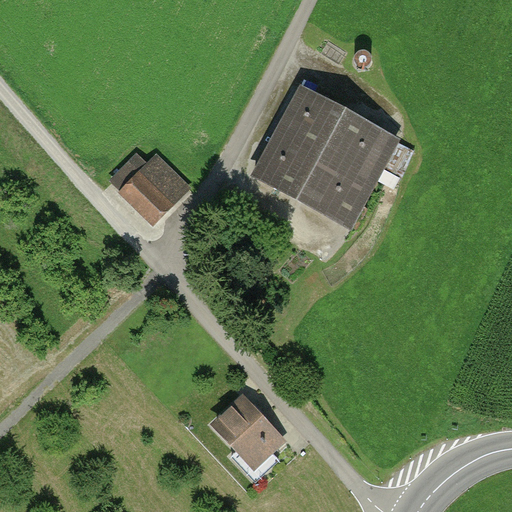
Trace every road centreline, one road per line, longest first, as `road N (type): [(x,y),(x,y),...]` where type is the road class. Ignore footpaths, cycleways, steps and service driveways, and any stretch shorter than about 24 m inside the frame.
road 1 (unclassified): [(166,270),(382,511)]
road 2 (unclassified): [(166,270),(313,0)]
road 3 (unclassified): [(0,86),(166,270)]
road 4 (track): [(0,429),(166,270)]
